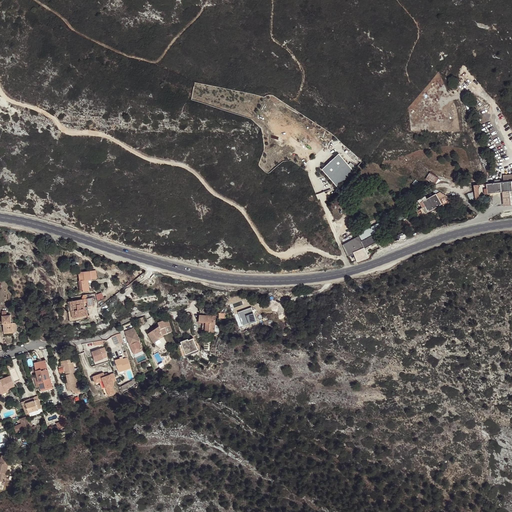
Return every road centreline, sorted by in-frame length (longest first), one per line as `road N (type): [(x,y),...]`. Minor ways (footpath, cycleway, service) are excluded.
road 1 (secondary): [(511,223),(452,234),(332,275),(278,281),(193,272),(0,216)]
road 2 (track): [(0,88),(64,128),(97,131),(149,158),(194,169),(277,251),(344,258),(350,270)]
road 3 (residential): [(191,312),(149,311),(104,334),(0,353)]
